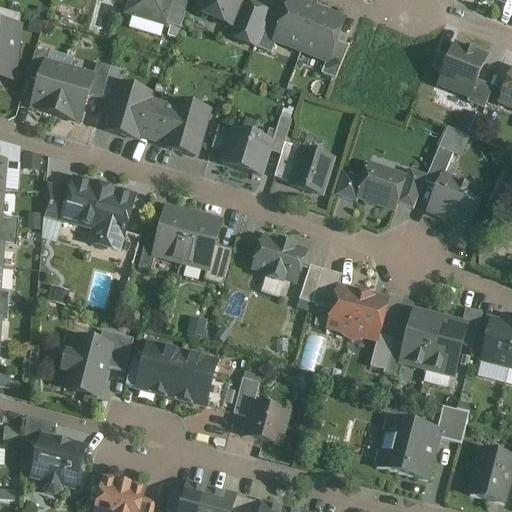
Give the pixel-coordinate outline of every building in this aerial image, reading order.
[(131,0),(127,16),(166,27),(173,0),(131,0)] [(189,1),(186,0),(173,0),(166,27),(180,31),(189,1)] [(243,0),(203,0),(197,16),(199,17),(201,11),(214,16),(212,22),(231,30),(243,0)] [(283,22),(276,42),(277,42),(301,52),(317,13),(291,3),(283,22)] [(270,17),(246,7),(233,41),(257,50),(270,17)] [(20,18),(0,11),(0,27),(19,30),(20,18)] [(343,23),(317,13),(301,52),(326,62),(327,63),(335,43),(343,23)] [(50,19),(37,16),(35,27),(47,30),(50,19)] [(283,22),(270,17),(257,50),(271,56),(277,42),(276,42),(283,22)] [(0,27),(0,78),(13,80),(19,30),(0,27)] [(348,48),(335,43),(327,63),(326,62),(321,76),(335,82),(348,48)] [(486,59),(456,47),(450,60),(449,59),(443,74),(445,75),(439,88),(469,100),(476,82),(486,59)] [(50,53),(36,49),(27,80),(40,83),(45,65),(46,65),(50,53)] [(46,65),(45,65),(40,83),(31,111),(56,118),(69,72),(46,65)] [(110,70),(97,66),(93,79),(94,79),(88,98),(101,101),(110,70)] [(93,79),(69,72),(56,118),(80,125),(88,98),(94,79),(93,79)] [(511,73),(499,106),(511,110),(511,73)] [(493,89),(476,82),(469,100),(467,105),(484,111),(493,89)] [(148,104),(117,95),(119,88),(117,88),(104,132),(137,142),(138,138),(148,104)] [(161,108),(148,104),(138,138),(151,142),(161,108)] [(205,120),(176,112),(178,106),(177,105),(175,112),(165,146),(164,150),(196,159),(209,114),(207,114),(205,120)] [(175,112),(161,108),(151,142),(165,146),(175,112)] [(291,124),(280,120),(272,147),(269,155),(281,158),(285,146),(291,124)] [(447,130),(439,151),(453,157),(461,160),(469,139),(447,130)] [(240,133),(237,136),(232,134),(222,167),(262,179),(269,155),(272,147),(255,141),(254,137),(240,133)] [(20,151),(0,145),(0,164),(4,165),(4,166),(19,167),(20,151)] [(303,151),(285,146),(281,158),(274,180),(291,185),(301,153),(302,153),(303,151)] [(453,157),(439,151),(427,178),(425,184),(438,190),(442,178),(444,179),(453,157)] [(302,153),(301,153),(291,185),(290,188),(322,198),(333,163),(302,153)] [(23,171),(41,172),(42,156),(23,156),(23,171)] [(406,180),(368,167),(363,183),(357,201),(358,202),(394,214),(397,206),(406,180)] [(427,178),(408,172),(406,180),(397,206),(413,212),(425,184),(427,178)] [(363,183),(342,176),(335,198),(356,206),(358,202),(357,201),(363,183)] [(444,179),(442,178),(438,190),(428,214),(445,221),(446,218),(470,228),(483,196),(444,179)] [(134,199),(74,182),(71,192),(63,223),(94,232),(90,245),(118,253),(124,235),(125,232),(134,199)] [(71,192),(46,185),(43,221),(62,227),(63,223),(71,192)] [(193,218),(166,211),(159,238),(154,258),(155,258),(181,265),(193,218)] [(220,225),(193,218),(181,265),(207,272),(208,272),(214,249),(220,225)] [(19,221),(0,219),(0,232),(18,234),(19,221)] [(43,219),(30,219),(29,235),(42,235),(43,221),(43,219)] [(18,234),(0,232),(0,246),(1,247),(1,248),(16,249),(18,234)] [(147,235),(138,270),(151,273),(155,258),(154,258),(159,238),(147,235)] [(294,249),(279,244),(278,246),(263,241),(253,272),(268,277),(267,281),(282,285),(283,282),(296,286),(306,256),(293,251),(294,249)] [(492,247),(478,248),(479,268),(493,267),(492,247)] [(231,253),(214,249),(208,272),(207,272),(204,283),(222,288),(231,253)] [(322,272),(310,269),(299,303),(312,307),(322,272)] [(342,278),(322,272),(312,307),(332,312),(337,294),(338,294),(342,278)] [(48,304),(66,305),(67,291),(49,290),(48,304)] [(0,309),(8,310),(9,295),(0,294),(0,309)] [(338,294),(337,294),(332,312),(327,331),(352,337),(363,297),(353,294),(352,298),(338,294)] [(373,299),(363,297),(352,337),(377,344),(379,339),(387,307),(372,303),(373,299)] [(0,309),(0,322),(7,323),(8,310),(0,309)] [(482,315),(465,311),(461,327),(466,329),(461,347),(473,350),(479,325),(482,315)] [(439,321),(414,315),(406,346),(401,365),(402,365),(426,372),(439,321)] [(461,327),(452,325),(451,327),(440,324),(441,322),(439,321),(426,372),(453,378),(461,347),(466,329),(461,327)] [(508,327),(492,323),(491,328),(482,363),(481,364),(509,371),(511,358),(511,322),(509,322),(508,327)] [(473,350),(470,360),(482,363),(491,328),(479,325),(473,350)] [(133,342),(102,334),(99,347),(110,350),(105,370),(125,375),(133,342)] [(304,367),(319,369),(323,339),(308,337),(304,367)] [(392,342),(379,339),(377,344),(370,369),(384,373),(392,342)] [(99,347),(77,342),(73,357),(67,356),(62,373),(68,375),(64,390),(98,399),(105,370),(110,350),(99,347)] [(406,346),(392,342),(384,373),(383,377),(398,381),(402,365),(401,365),(406,346)] [(216,364),(149,347),(144,364),(137,391),(205,409),(212,382),(216,364)] [(144,364),(132,361),(125,388),(137,391),(144,364)] [(10,379),(2,378),(1,390),(9,391),(10,379)] [(229,386),(212,382),(205,409),(222,414),(229,386)] [(259,386),(242,382),(233,417),(249,421),(252,407),(254,407),(259,386)] [(254,407),(252,407),(249,421),(244,439),(280,448),(288,416),(254,407)] [(469,416),(443,409),(437,432),(440,433),(438,441),(461,447),(469,416)] [(56,427),(27,420),(25,445),(42,449),(44,440),(53,442),(56,427)] [(437,432),(389,420),(376,470),(427,484),(438,441),(440,433),(437,432)] [(69,446),(68,445),(57,442),(55,443),(53,442),(44,440),(42,449),(34,481),(45,484),(43,491),(46,496),(54,498),(59,495),(61,488),(72,491),(76,477),(77,477),(80,475),(82,467),(80,464),(79,464),(83,450),(69,446)] [(511,469),(511,461),(481,453),(470,498),(503,507),(509,481),(511,469)] [(130,489),(118,485),(118,486),(103,482),(95,511),(139,511),(142,502),(145,493),(130,489)] [(206,511),(211,493),(188,487),(186,497),(181,511),(206,511)] [(181,511),(186,497),(171,493),(166,511),(181,511)] [(231,511),(234,499),(211,493),(206,511),(231,511)] [(246,511),(249,503),(234,499),(231,511),(246,511)] [(154,511),(156,506),(142,502),(139,511),(154,511)] [(262,511),(264,507),(249,503),(246,511),(262,511)]
